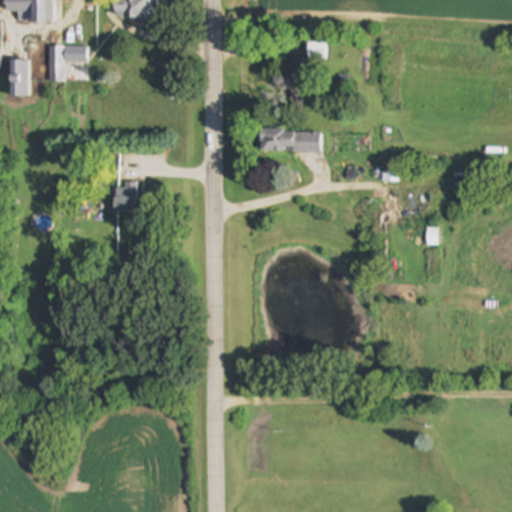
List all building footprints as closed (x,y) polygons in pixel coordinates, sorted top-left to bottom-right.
[(54,0),(6,0),(7,12),(19,13),(19,22),(55,23),(54,0)] [(116,0),(116,18),(156,19),(155,0),(116,0)] [(328,42),(309,42),(309,61),(328,61),(328,42)] [(88,62),(88,47),(51,47),(51,81),(66,81),(66,62),(88,62)] [(11,61),(11,97),(30,97),(30,61),(11,61)] [(323,131),(263,130),(263,152),(323,153),(323,131)] [(116,184),(116,211),(140,211),(140,184),(116,184)] [(441,189),(394,189),(394,221),(441,221),(441,189)]
